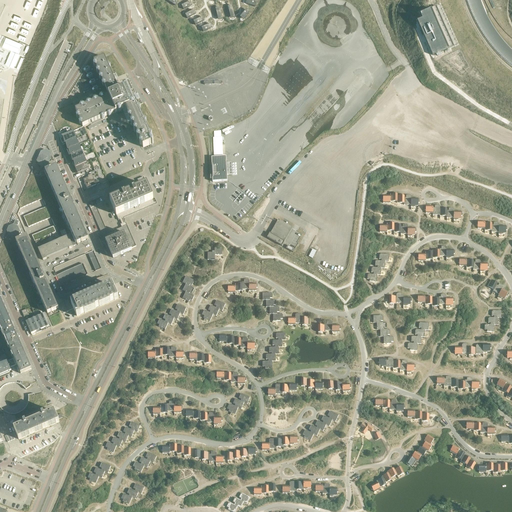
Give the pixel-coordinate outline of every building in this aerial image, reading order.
[(14,0),(13,8),(26,9),(27,0),(14,0)] [(310,21),(305,18),(291,41),(310,52),(341,0),(318,0),(314,7),(318,9),(315,13),(311,11),(307,16),(311,18),(310,21)] [(246,9),(241,16),(244,18),(249,12),(246,9)] [(448,70),(465,64),(450,26),(442,29),(441,27),(445,26),(441,16),(418,25),(423,37),(432,34),(433,37),(426,39),(428,45),(430,44),(434,56),(441,53),(448,70)] [(26,57),(35,32),(29,30),(24,44),(15,41),(20,28),(12,24),(2,48),(26,57)] [(328,51),(330,71),(349,69),(348,50),(328,51)] [(106,57),(104,57),(94,62),(94,63),(84,67),(83,70),(84,71),(87,72),(87,74),(86,76),(87,78),(89,79),(90,80),(89,83),(90,84),(92,85),(93,87),(92,89),(93,91),(95,92),(98,99),(95,99),(94,99),(93,102),(91,102),(89,101),(87,102),(86,105),(85,105),(82,104),(80,105),(79,108),(75,109),(77,114),(76,116),(77,118),(79,119),(80,120),(79,123),(80,124),(82,125),(83,126),(87,125),(89,129),(102,124),(101,121),(107,118),(106,116),(107,116),(109,117),(111,116),(112,114),(117,112),(119,113),(121,112),(122,109),(128,122),(131,121),(132,122),(131,124),(132,126),(134,127),(135,128),(134,130),(134,132),(137,133),(138,135),(137,137),(137,139),(140,140),(140,141),(139,144),(140,145),(142,144),(143,147),(153,143),(151,138),(152,135),(150,134),(145,124),(146,122),(144,121),(140,111),(141,109),(138,108),(135,101),(134,101),(132,95),(133,95),(129,86),(128,86),(125,85),(124,86),(123,89),(120,90),(116,82),(117,79),(115,78),(111,69),(111,66),(109,65),(106,57)] [(12,75),(18,76),(22,61),(17,60),(13,58),(11,66),(17,67),(15,72),(13,71),(12,75)] [(225,75),(236,86),(243,78),(233,67),(225,75)] [(311,97),(282,73),(279,77),(308,101),(311,97)] [(387,78),(383,83),(391,89),(394,84),(387,78)] [(375,87),(379,83),(374,79),(362,96),(368,101),(372,96),(370,94),(372,92),(374,93),(378,89),(375,87)] [(385,87),(371,108),(368,106),(365,111),(369,114),(372,109),(375,111),(389,90),(385,87)] [(252,109),(243,90),(231,95),(239,114),(252,109)] [(298,107),(288,98),(290,95),(284,90),(265,111),(281,125),(298,107)] [(425,126),(421,98),(395,101),(399,129),(425,126)] [(347,112),(333,111),(333,118),(342,118),(342,123),(346,123),(347,112)] [(253,113),(248,119),(253,122),(257,117),(253,113)] [(272,134),(276,129),(264,118),(260,123),(272,134)] [(253,133),(263,142),(270,135),(261,126),(253,133)] [(249,128),(240,137),(241,138),(250,129),(249,128)] [(65,144),(76,139),(74,132),(66,136),(66,135),(65,136),(62,138),(65,144)] [(251,132),(243,140),(255,152),(263,144),(251,132)] [(469,132),(466,137),(476,144),(479,139),(469,132)] [(214,138),(213,138),(214,157),(216,157),(223,157),(222,137),(221,137),(214,138)] [(65,144),(67,150),(79,145),(76,139),(65,144)] [(482,139),(479,146),(486,149),(490,142),(482,139)] [(235,150),(248,160),(255,151),(242,141),(235,150)] [(67,150),(70,156),(82,151),(79,145),(67,150)] [(47,158),(49,152),(45,151),(43,156),(39,157),(38,161),(39,165),(43,167),(47,165),(49,161),(47,158)] [(82,151),(70,156),(72,162),(84,157),(82,151)] [(349,155),(354,160),(358,155),(353,151),(349,155)] [(87,163),(84,157),(72,162),(75,168),(87,163)] [(227,181),(227,169),(226,157),(223,157),(216,157),(214,157),(212,157),(213,182),(227,181)] [(362,168),(366,164),(359,157),(355,161),(362,168)] [(89,169),(87,163),(75,168),(78,174),(89,169)] [(72,199),(71,199),(64,182),(56,166),(51,168),(51,167),(49,168),(49,169),(45,170),(61,206),(77,243),(81,242),(83,241),(87,239),(88,239),(72,202),(73,202),(72,199)] [(511,174),(501,172),(499,177),(511,180),(511,174)] [(89,175),(89,177),(83,179),(87,189),(96,185),(92,174),(89,175)] [(92,201),(88,203),(92,212),(97,222),(105,241),(106,240),(113,258),(132,250),(131,248),(136,246),(124,218),(157,204),(155,198),(153,199),(143,177),(137,180),(138,182),(108,195),(122,227),(108,233),(96,206),(94,207),(92,201)] [(240,211),(247,204),(235,192),(228,200),(240,211)] [(418,198),(411,198),(411,199),(411,205),(411,207),(415,207),(415,206),(418,206),(418,203),(419,203),(419,200),(418,200),(418,198)] [(47,208),(49,212),(51,217),(51,218),(56,216),(52,206),(47,208)] [(432,215),(433,215),(433,213),(433,208),(433,206),(426,206),(426,208),(424,208),(424,210),(426,210),(426,213),(433,213),(432,215)] [(461,211),(454,211),(454,212),(454,218),(453,220),(458,220),(458,219),(461,219),(461,216),(462,216),(462,213),(461,213),(461,211)] [(17,235),(19,231),(17,227),(19,222),(15,220),(13,225),(9,227),(8,231),(9,235),(13,236),(17,235)] [(267,238),(275,242),(285,224),(279,221),(271,234),(270,233),(267,238)] [(387,232),(387,231),(387,225),(387,223),(387,225),(380,225),(380,227),(378,227),(378,229),(380,229),(380,232),(387,232)] [(285,224),(275,242),(282,246),(285,241),(284,241),(291,228),(285,224)] [(499,232),(498,232),(498,234),(503,234),(503,233),(506,233),(506,230),(507,230),(507,228),(506,228),(506,226),(499,226),(499,232)] [(408,228),(408,234),(408,236),(412,236),(412,235),(415,235),(415,232),(416,232),(416,230),(415,230),(415,228),(408,228)] [(325,234),(317,253),(322,256),(331,237),(325,234)] [(20,238),(16,240),(47,313),(51,311),(51,312),(53,311),(58,308),(26,235),(21,238),(21,237),(19,238),(20,238)] [(73,247),(68,236),(38,249),(43,260),(47,258),(46,257),(68,247),(69,248),(73,247)] [(330,243),(320,268),(329,272),(336,252),(338,246),(330,243)] [(88,253),(93,251),(90,244),(82,247),(85,253),(87,252),(88,253)] [(212,253),(207,253),(207,260),(215,260),(215,255),(222,255),(222,248),(214,248),(214,251),(214,253),(212,253)] [(453,250),(446,250),(446,256),(446,258),(450,258),(450,257),(453,257),(453,254),(455,254),(455,252),(453,252),(453,250)] [(425,261),(425,260),(425,254),(425,252),(425,254),(418,254),(418,256),(417,256),(417,258),(418,258),(418,261),(425,261)] [(487,263),(480,263),(480,270),(480,272),(484,272),(484,271),(487,271),(487,267),(489,267),(489,265),(487,265),(487,263)] [(58,274),(55,276),(52,284),(60,280),(58,274)] [(182,283),(185,284),(189,286),(191,287),(189,286),(190,284),(192,285),(194,281),(192,280),(191,279),(186,276),(182,283)] [(497,285),(497,284),(495,283),(496,281),(494,280),(493,281),(491,280),(487,286),(493,290),(494,290),(496,285),(497,285)] [(60,287),(52,284),(55,292),(61,289),(60,287)] [(189,293),(191,295),(189,293),(190,292),(192,293),(194,289),(192,288),(191,287),(189,286),(185,284),(182,291),(185,292),(189,294),(189,293)] [(235,291),(235,286),(235,284),(235,285),(228,286),(228,288),(227,288),(227,290),(228,290),(228,293),(235,293),(235,291)] [(499,295),(502,289),(502,288),(503,286),(499,284),(498,286),(497,285),(496,285),(494,290),(493,291),(499,295)] [(71,303),(77,316),(118,298),(112,285),(71,303)] [(502,289),(499,295),(498,296),(502,298),(504,299),(506,296),(507,297),(508,295),(507,294),(508,292),(502,289)] [(192,296),(191,295),(189,293),(189,294),(185,292),(182,298),(189,301),(190,300),(192,301),(194,297),(192,296)] [(403,303),(403,306),(407,306),(407,305),(410,305),(410,302),(411,302),(411,299),(410,299),(410,297),(403,297),(403,303)] [(446,304),(446,306),(450,306),(450,305),(453,305),(453,302),(454,302),(454,300),(453,300),(453,298),(446,298),(446,304)] [(216,306),(216,308),(219,309),(222,311),(225,304),(219,302),(218,302),(216,301),(214,305),(216,306)] [(177,310),(176,311),(177,311),(176,312),(180,313),(183,315),(186,308),(180,306),(179,306),(177,305),(175,309),(177,310)] [(213,314),(216,316),(219,309),(216,308),(213,307),(212,307),(210,306),(208,310),(210,311),(209,313),(210,313),(209,313),(213,314)] [(269,307),(269,314),(273,314),(273,317),(273,314),(277,314),(277,312),(279,312),(279,308),(277,308),(276,307),(273,307),(269,307)] [(171,315),(170,316),(170,317),(174,318),(177,320),(180,313),(176,312),(177,311),(176,311),(176,312),(174,311),(173,311),(171,310),(169,314),(171,315)] [(210,313),(209,313),(207,312),(206,312),(204,311),(202,315),(204,316),(203,318),(210,321),(213,314),(209,313),(210,313)] [(11,322),(8,314),(0,317),(0,326),(0,327),(11,322)] [(40,316),(45,327),(50,325),(45,314),(40,316)] [(164,321),(162,320),(165,321),(164,322),(168,323),(171,325),(174,318),(170,317),(170,316),(168,315),(167,316),(165,315),(163,319),(165,320),(164,321)] [(40,329),(45,327),(40,316),(36,318),(40,329)] [(40,329),(36,318),(31,320),(36,331),(40,329)] [(31,333),(36,331),(31,320),(26,322),(31,333)] [(165,321),(162,320),(161,321),(159,320),(157,324),(159,325),(158,326),(165,330),(168,323),(164,322),(165,321)] [(4,334),(14,330),(11,322),(0,327),(4,334)] [(14,330),(4,334),(7,342),(18,338),(14,330)] [(233,346),(233,344),(234,338),(234,337),(232,337),(232,336),(229,336),(229,337),(227,337),(227,335),(220,335),(220,337),(218,337),(218,339),(219,339),(219,342),(226,342),(226,344),(233,344),(233,346)] [(7,342),(10,350),(21,345),(18,338),(7,342)] [(255,342),(248,342),(247,342),(247,348),(247,350),(251,350),(255,350),(255,346),(256,346),(256,344),(255,344),(255,342)] [(483,344),(483,347),(483,353),(487,353),(487,352),(490,352),(490,348),(491,348),(491,346),(490,346),(490,344),(483,344)] [(25,353),(21,345),(10,350),(14,358),(25,353)] [(462,355),(462,353),(462,347),(455,347),(455,349),(454,349),(454,351),(455,351),(455,355),(458,355),(462,355)] [(155,351),(155,350),(155,351),(148,351),(148,353),(147,353),(147,356),(148,356),(148,359),(155,359),(155,357),(155,351)] [(28,361),(25,353),(14,358),(17,366),(28,361)] [(381,366),(381,367),(386,367),(386,360),(386,358),(379,358),(379,360),(378,360),(378,363),(379,363),(379,366),(381,366)] [(0,375),(12,370),(11,368),(8,362),(7,360),(0,363),(0,375)] [(28,361),(17,366),(20,374),(31,369),(28,361)] [(414,364),(407,364),(407,370),(407,372),(411,373),(411,372),(414,372),(414,368),(415,368),(415,366),(414,366),(414,364)] [(230,382),(231,381),(231,375),(231,373),(229,373),(229,372),(227,372),(227,373),(224,373),(224,371),(217,371),(217,373),(215,373),(215,376),(216,376),(216,379),(223,379),(223,381),(230,381),(230,382)] [(503,389),(505,384),(506,382),(500,379),(499,381),(498,380),(497,382),(498,383),(496,385),(503,389),(502,389),(503,389)] [(328,389),(335,389),(336,389),(335,383),(335,381),(332,382),(332,381),(330,381),(330,382),(327,382),(328,389)] [(479,381),(472,381),(472,388),(472,390),(476,390),(476,389),(479,389),(479,385),(480,385),(480,383),(479,383),(479,381)] [(503,389),(502,389),(502,390),(508,393),(508,394),(511,389),(511,387),(510,386),(510,385),(508,384),(508,385),(505,384),(503,389)] [(241,399),(240,401),(244,403),(247,404),(250,397),(244,395),(243,395),(241,394),(239,398),(241,399)] [(238,408),(241,409),(244,403),(240,401),(238,400),(237,400),(235,399),(233,403),(235,404),(235,406),(232,405),(234,406),(238,408)] [(234,406),(232,405),(231,405),(229,404),(227,409),(229,409),(229,411),(235,414),(238,408),(234,406)] [(200,419),(200,413),(200,412),(198,412),(198,410),(196,410),(196,412),(193,412),(193,410),(186,410),(186,412),(185,412),(185,414),(186,414),(186,417),(193,417),(193,419),(200,419)] [(415,418),(415,412),(415,410),(407,410),(407,412),(406,412),(406,415),(407,415),(407,418),(414,418),(414,419),(414,418),(415,418)] [(15,431),(18,438),(19,439),(59,422),(58,420),(63,418),(61,414),(56,416),(54,411),(44,416),(43,414),(41,414),(42,416),(26,423),(25,421),(23,422),(24,424),(14,429),(15,431)] [(330,417),(329,418),(332,420),(335,422),(338,415),(333,412),(332,413),(329,412),(327,416),(330,417)] [(323,421),(323,423),(326,425),(329,426),(332,420),(329,418),(327,417),(325,417),(323,416),(321,420),(323,421)] [(214,423),(214,422),(214,425),(218,425),(218,424),(221,424),(221,421),(222,421),(222,419),(221,419),(221,417),(214,417),(214,423)] [(314,427),(316,428),(320,430),(320,429),(323,431),(326,425),(323,423),(320,422),(319,422),(317,421),(315,425),(317,426),(316,428),(314,427)] [(473,430),(473,424),(474,422),(466,422),(466,424),(465,424),(465,426),(466,426),(466,429),(470,429),(469,430),(473,430),(473,431),(473,430)] [(131,428),(131,429),(130,429),(134,431),(137,432),(140,426),(134,423),(133,424),(131,423),(129,427),(131,428)] [(374,428),(367,423),(361,432),(365,434),(368,430),(371,432),(374,428)] [(317,436),(320,430),(316,428),(314,427),(313,427),(311,426),(309,430),(311,431),(310,432),(308,431),(310,432),(310,433),(313,434),(317,436)] [(125,433),(125,434),(128,436),(131,437),(134,431),(130,429),(131,429),(130,429),(128,428),(127,429),(125,428),(123,432),(125,433)] [(310,441),(313,434),(310,433),(310,432),(308,431),(307,432),(305,431),(303,435),(305,436),(304,437),(310,441)] [(125,434),(122,433),(121,434),(119,433),(117,437),(119,438),(119,439),(122,441),(125,442),(128,436),(125,434)] [(430,445),(434,439),(428,435),(427,436),(426,436),(425,438),(426,438),(424,441),(425,442),(426,442),(430,445)] [(290,438),(290,445),(294,445),(294,444),(297,444),(297,440),(298,440),(298,438),(297,438),(297,436),(290,436),(290,438)] [(116,446),(119,447),(122,441),(119,439),(116,438),(115,439),(113,438),(111,442),(113,443),(113,444),(111,443),(113,444),(113,445),(116,446)] [(427,451),(426,451),(428,452),(432,445),(430,445),(426,442),(425,442),(424,441),(425,442),(425,443),(424,443),(422,445),(423,445),(422,448),(427,451)] [(113,444),(111,443),(109,444),(107,443),(105,447),(108,448),(107,450),(113,453),(116,446),(113,445),(113,444)] [(459,450),(460,449),(453,445),(452,447),(451,447),(450,449),(451,449),(450,452),(456,455),(459,450)] [(417,453),(421,456),(423,457),(426,451),(427,451),(422,448),(420,447),(419,448),(418,448),(417,450),(418,450),(417,453)] [(456,455),(455,457),(461,460),(460,461),(460,462),(461,460),(464,455),(465,454),(463,453),(464,452),(462,451),(461,452),(459,450),(456,455)] [(411,458),(410,457),(411,458),(416,461),(418,462),(421,456),(417,453),(415,452),(414,453),(413,453),(412,455),(413,455),(411,458)] [(145,457),(147,458),(147,460),(150,462),(153,463),(156,457),(151,454),(149,454),(147,453),(145,457)] [(465,454),(464,455),(461,460),(460,462),(466,465),(465,466),(466,466),(467,465),(469,460),(470,459),(468,458),(469,457),(467,456),(466,457),(464,455),(465,454)] [(216,456),(216,455),(216,456),(216,462),(216,463),(223,463),(223,460),(224,460),(224,458),(223,458),(223,456),(216,456)] [(411,458),(410,457),(406,463),(408,464),(407,465),(409,466),(410,465),(412,467),(416,461),(418,462),(416,461),(411,458)] [(140,465),(144,466),(147,468),(150,462),(147,460),(145,459),(143,459),(141,458),(139,462),(141,463),(141,464),(140,465)] [(472,461),(469,460),(467,465),(466,466),(472,470),(476,464),(474,463),(474,461),(472,460),(472,461)] [(101,470),(100,469),(101,470),(105,472),(108,473),(111,466),(105,464),(104,464),(101,463),(100,467),(102,468),(101,470)] [(134,469),(141,473),(144,466),(140,465),(141,464),(138,463),(137,464),(135,463),(133,466),(135,468),(134,469)] [(397,475),(398,477),(404,473),(401,467),(399,468),(398,467),(396,468),(397,469),(395,470),(394,470),(397,475)] [(96,473),(95,475),(99,477),(102,478),(105,472),(101,470),(100,469),(99,469),(98,469),(95,468),(94,472),(96,473)] [(390,470),(387,472),(388,473),(391,478),(397,475),(394,470),(395,470),(394,468),(392,469),(391,468),(389,469),(390,470)] [(384,475),(382,476),(382,478),(383,478),(385,483),(392,480),(391,478),(388,473),(387,472),(388,473),(386,474),(386,473),(384,474),(384,475)] [(99,477),(95,475),(93,474),(92,474),(90,473),(88,477),(90,478),(89,480),(96,483),(99,477)] [(379,480),(376,481),(377,483),(380,488),(386,484),(385,483),(383,478),(382,478),(382,476),(382,477),(382,478),(381,479),(380,478),(378,479),(379,480)] [(304,489),(307,489),(307,488),(310,488),(311,485),(312,485),(312,483),(311,483),(311,481),(303,481),(303,482),(304,482),(304,489)] [(373,490),(374,492),(381,489),(380,488),(377,483),(371,486),(372,488),(371,488),(372,490),(373,490)] [(135,489),(135,491),(138,493),(141,494),(144,488),(138,485),(137,485),(135,484),(133,488),(135,489)] [(322,492),(322,494),(322,492),(323,492),(323,486),(323,485),(315,485),(315,487),(314,487),(314,489),(315,489),(315,492),(322,492)] [(261,495),(261,494),(261,488),(261,486),(261,488),(254,488),(254,490),(253,490),(253,492),(254,492),(254,495),(261,495)] [(329,494),(330,496),(333,496),(337,496),(337,492),(338,492),(338,490),(337,490),(337,488),(330,488),(330,494),(329,494)] [(129,494),(129,496),(132,498),(135,499),(138,493),(135,491),(132,490),(131,490),(129,489),(127,493),(129,494)] [(129,496),(126,495),(125,495),(123,494),(121,498),(123,499),(122,501),(129,504),(132,498),(129,496)] [(241,499),(240,500),(244,502),(247,503),(250,497),(244,494),(243,495),(241,494),(239,498),(241,499)] [(235,503),(234,505),(237,507),(240,508),(244,502),(240,500),(238,499),(237,499),(235,498),(233,502),(235,503)] [(234,511),(237,507),(234,505),(232,504),(231,504),(228,503),(227,507),(229,508),(228,510),(232,511),(234,511)]
